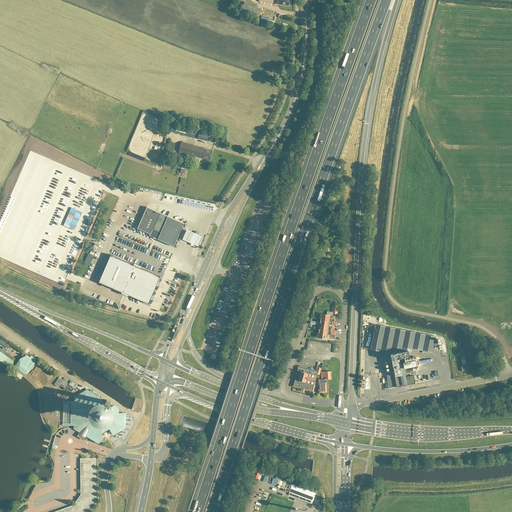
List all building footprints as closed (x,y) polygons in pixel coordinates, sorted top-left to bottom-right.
[(274,20),(276,12),(263,8),(261,16),(274,20)] [(194,139),(196,130),(177,124),(174,133),(194,139)] [(207,142),(209,135),(199,132),(197,139),(207,142)] [(176,144),(169,142),(166,153),(173,155),(176,144)] [(210,160),(212,152),(205,150),(205,149),(181,142),(178,152),(202,159),(202,158),(210,160)] [(146,208),(137,229),(150,235),(149,237),(157,240),(162,242),(173,247),(180,231),(181,232),(183,231),(184,229),(183,227),(182,226),(183,224),(176,221),(172,219),(160,214),(146,208)] [(187,231),(183,241),(190,244),(198,248),(202,238),(195,235),(187,231)] [(89,266),(94,256),(88,254),(84,264),(89,266)] [(128,296),(148,305),(160,277),(140,268),(140,267),(134,264),(133,265),(111,255),(98,283),(121,293),(121,295),(127,297),(128,296)] [(332,322),(329,321),(319,320),(318,326),(322,326),(323,327),(328,328),(328,324),(331,325),(336,326),(337,323),(332,322)] [(433,349),(435,337),(375,325),(370,350),(391,354),(406,351),(408,344),(433,349)] [(330,333),(335,334),(336,331),(330,330),(330,331),(327,331),(328,328),(323,327),(322,326),(318,326),(317,333),(324,334),(324,333),(330,333)] [(0,337),(0,341),(8,348),(10,345),(0,337)] [(387,374),(388,389),(415,384),(413,376),(416,375),(415,371),(411,372),(410,367),(419,366),(418,360),(402,363),(401,358),(409,357),(408,351),(406,351),(391,354),(390,355),(393,373),(387,374)] [(6,352),(4,355),(14,361),(15,359),(6,352)] [(32,367),(32,364),(34,364),(35,360),(31,357),(30,358),(27,356),(20,359),(20,365),(17,365),(17,367),(25,373),(28,372),(28,373),(28,372),(27,370),(32,367)] [(468,371),(470,370),(468,364),(466,364),(462,365),(460,365),(462,372),(463,372),(468,371)] [(300,392),(312,394),(315,379),(308,377),(309,374),(319,376),(320,369),(315,368),(315,371),(296,367),(291,388),(300,390),(300,392)] [(325,381),(329,381),(330,373),(320,373),(320,378),(325,379),(325,381)] [(366,391),(375,391),(374,376),(365,376),(366,391)] [(68,385),(59,378),(54,385),(57,387),(58,387),(59,385),(71,393),(73,390),(74,391),(76,388),(75,389),(74,389),(76,385),(70,382),(68,385)] [(326,394),(326,381),(318,381),(318,394),(326,394)] [(125,428),(125,414),(118,414),(118,408),(114,406),(108,410),(107,409),(108,409),(107,408),(105,406),(104,406),(103,406),(102,407),(102,400),(101,399),(90,392),(89,392),(88,393),(87,392),(87,391),(74,397),(74,402),(64,402),(63,402),(63,403),(63,404),(63,424),(63,425),(63,426),(74,426),(74,429),(80,433),(79,434),(80,435),(80,436),(80,437),(81,437),(81,438),(82,438),(83,438),(83,437),(85,438),(86,436),(87,437),(98,443),(101,442),(101,433),(109,429),(113,435),(125,428)] [(58,511),(88,511),(98,499),(97,459),(91,460),(89,460),(80,460),(81,497),(73,507),(58,511)] [(289,511),(293,503),(289,501),(269,493),(266,502),(264,501),(264,503),(262,502),(262,505),(263,505),(262,506),(261,505),(258,511),(289,511)]
